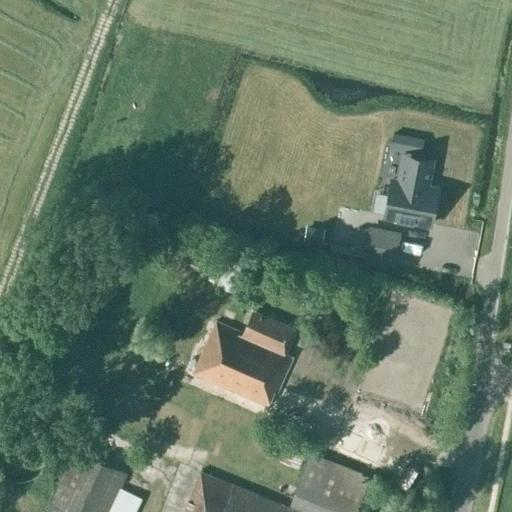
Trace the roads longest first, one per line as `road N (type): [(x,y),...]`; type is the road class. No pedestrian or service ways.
road 1 (residential): [(482,377),(511,132)]
road 2 (residential): [(455,511),(482,377)]
